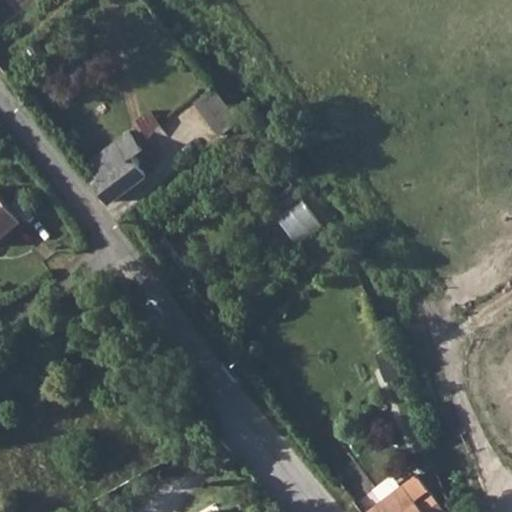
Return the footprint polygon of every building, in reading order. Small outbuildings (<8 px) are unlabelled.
[(215,89),(196,102),(222,135),(240,121),(215,89)] [(84,162),(97,179),(130,153),(136,148),(124,131),(84,162)] [(97,179),(92,182),(109,203),(146,173),(130,153),(97,179)] [(0,191),(0,257),(7,253),(3,246),(16,237),(9,230),(22,219),(0,191)] [(302,243),(326,224),(306,198),(282,216),(302,243)] [(382,497),(362,511),(443,511),(428,491),(415,473),(382,497)]
